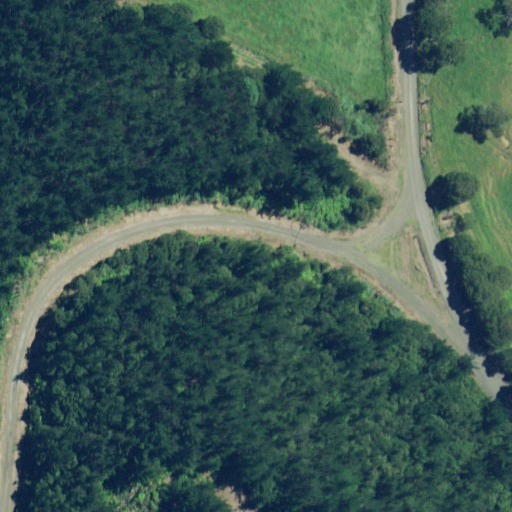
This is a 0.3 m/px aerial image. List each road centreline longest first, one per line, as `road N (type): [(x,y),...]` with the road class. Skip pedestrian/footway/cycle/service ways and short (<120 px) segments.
road 1 (track): [(9,511),(25,343),(40,301),(94,248),(165,225),(253,224),(329,243),(406,291),(448,295)]
road 2 (unclassified): [(511,398),(448,295),(419,194),(408,0)]
